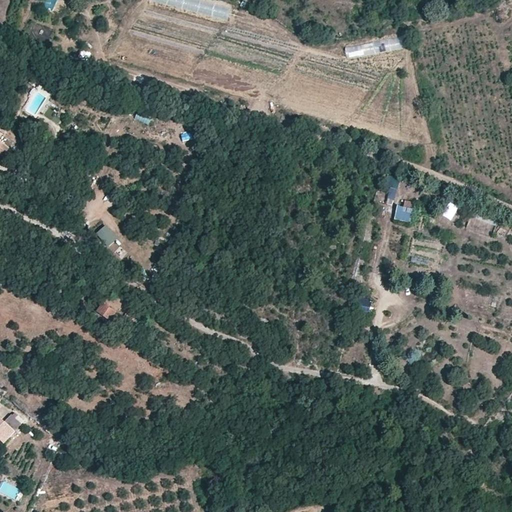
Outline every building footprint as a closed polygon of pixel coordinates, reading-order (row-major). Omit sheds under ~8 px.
[(179,140),(189,142),(191,134),(180,132),(179,140)] [(9,148),(0,141),(0,154),(3,156),(9,148)] [(398,191),(401,178),(393,176),(390,189),(398,191)] [(412,211),(414,203),(405,200),(403,208),(412,211)] [(471,216),(468,228),(492,234),(495,223),(471,216)] [(96,233),(107,247),(117,239),(106,225),(96,233)] [(116,312),(100,301),(94,309),(110,321),(116,312)] [(4,421),(0,425),(0,439),(4,444),(23,425),(12,414),(4,421)]
